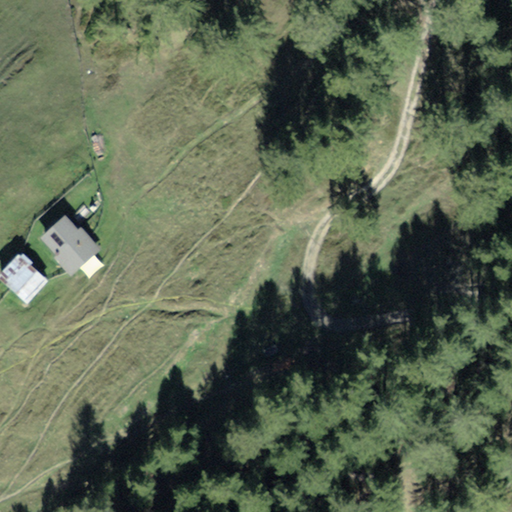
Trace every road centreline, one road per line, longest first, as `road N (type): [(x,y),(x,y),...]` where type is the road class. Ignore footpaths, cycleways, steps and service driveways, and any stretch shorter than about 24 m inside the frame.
road 1 (track): [(316,319),(306,278),(324,223),(394,167),(435,0)]
road 2 (track): [(511,309),(435,348),(370,356),(316,319)]
